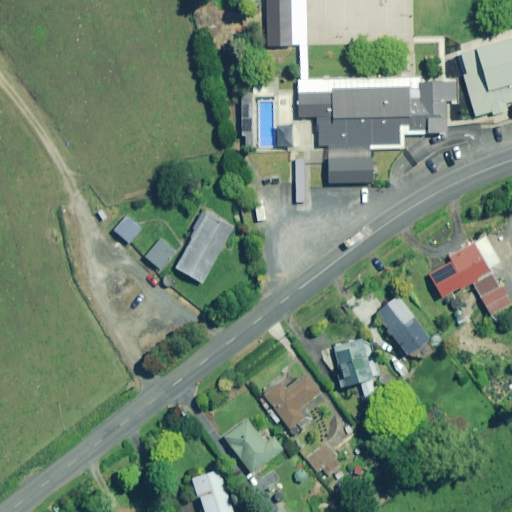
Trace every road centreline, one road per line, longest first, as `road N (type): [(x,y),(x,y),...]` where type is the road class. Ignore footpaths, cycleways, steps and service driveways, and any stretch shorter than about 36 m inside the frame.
road 1 (unclassified): [(511,160),(452,185),(367,237),(7,511)]
road 2 (track): [(0,70),(56,146),(84,275),(159,396)]
